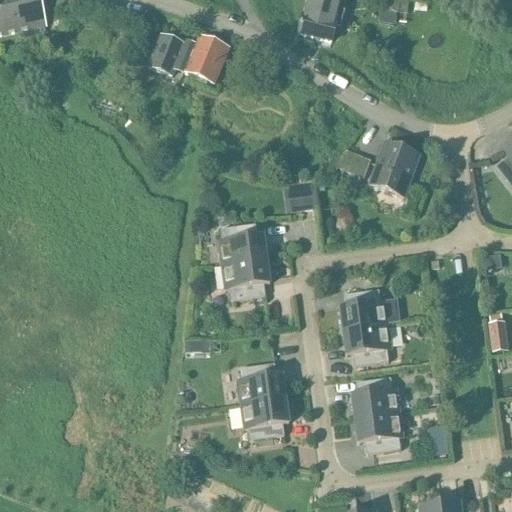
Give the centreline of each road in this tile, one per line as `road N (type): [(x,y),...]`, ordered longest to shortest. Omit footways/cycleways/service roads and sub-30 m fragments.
road 1 (residential): [(469,242),(300,268),(327,461),(349,487),(511,465)]
road 2 (unclassified): [(455,137),(385,119),(255,41),(153,0)]
